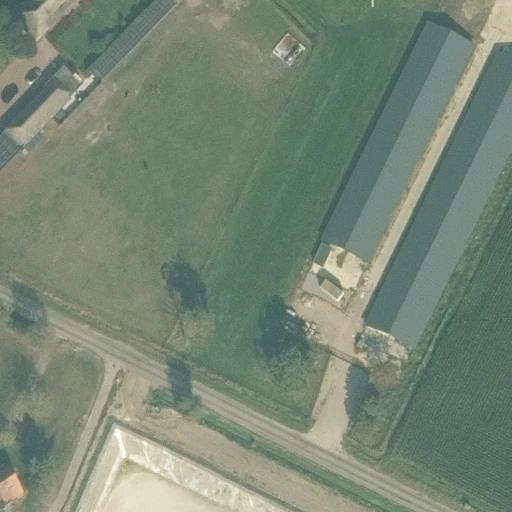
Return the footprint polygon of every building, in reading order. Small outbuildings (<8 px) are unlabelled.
[(32,0),(27,5),(13,19),(34,41),(73,0),(32,0)] [(428,27),(323,242),(368,264),(475,49),(428,27)] [(511,62),(496,55),(363,328),(413,353),(511,150),(511,62)] [(69,101),(66,98),(50,83),(4,131),(23,150),(69,101)] [(0,172),(9,163),(0,154),(0,172)] [(0,511),(22,498),(3,470),(0,471),(0,511)]
